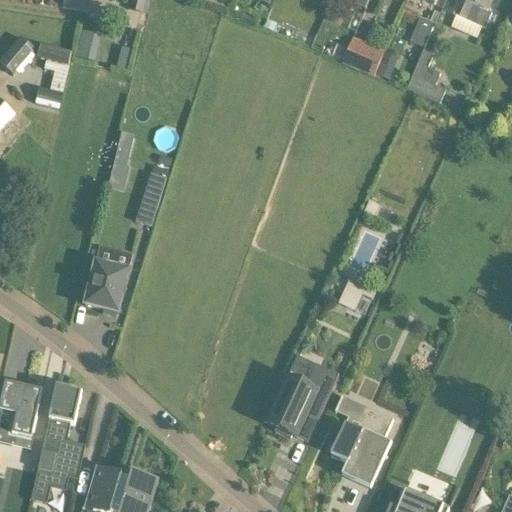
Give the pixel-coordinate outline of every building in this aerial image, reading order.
[(64,0),(63,10),(88,14),(90,0),(64,0)] [(151,0),(132,0),(129,13),(147,17),(151,0)] [(360,18),(363,10),(367,0),(345,0),(345,2),(350,4),(347,12),(360,18)] [(460,0),(453,17),(485,31),(491,16),(488,14),(493,0),(460,0)] [(435,26),(420,20),(410,44),(424,50),(435,26)] [(102,39),(82,35),(76,63),(96,67),(102,39)] [(0,67),(14,79),(35,53),(22,41),(0,66),(0,67)] [(352,44),(342,66),(374,79),(383,57),(352,44)] [(68,69),(70,62),(72,56),(41,48),(37,62),(46,64),(68,69)] [(428,71),(435,55),(424,50),(406,92),(440,106),(446,92),(435,88),(440,77),(428,71)] [(133,54),(123,51),(117,72),(127,75),(133,54)] [(68,69),(46,64),(44,70),(55,73),(50,93),(63,96),(68,69)] [(389,82),(394,71),(381,66),(376,77),(389,82)] [(61,108),(63,96),(50,93),(39,90),(37,102),(61,108)] [(460,114),(470,119),(476,108),(466,103),(460,114)] [(0,135),(14,121),(0,107),(0,135)] [(122,139),(110,194),(125,198),(131,172),(128,172),(134,142),(122,139)] [(171,162),(159,158),(157,166),(169,169),(171,162)] [(153,169),(151,177),(167,182),(169,174),(153,169)] [(152,230),(167,182),(151,177),(136,225),(152,230)] [(374,221),(379,208),(369,204),(363,217),(374,221)] [(118,316),(129,274),(96,265),(85,308),(118,316)] [(374,296),(365,291),(362,298),(371,302),(374,296)] [(339,378),(338,378),(336,381),(314,370),(306,388),(288,380),(266,427),(276,431),(274,435),(290,442),(292,439),(297,441),(307,419),(318,424),(339,378)] [(37,420),(43,394),(36,392),(5,385),(0,409),(0,445),(10,448),(13,437),(32,442),(37,420)] [(71,427),(75,428),(82,395),(57,389),(40,466),(31,503),(47,506),(52,487),(67,490),(69,481),(78,482),(85,448),(67,444),(71,427)] [(439,472),(459,478),(476,419),(457,413),(439,472)] [(348,421),(331,459),(348,466),(342,479),(371,492),(392,447),(384,443),(392,425),(371,415),(365,428),(348,421)] [(82,511),(149,511),(157,484),(131,476),(129,483),(121,481),(122,479),(97,471),(86,509),(84,508),(82,511)] [(391,509),(389,511),(448,511),(449,511),(405,493),(398,511),(391,509)] [(511,511),(511,501),(508,499),(502,511),(511,511)]
